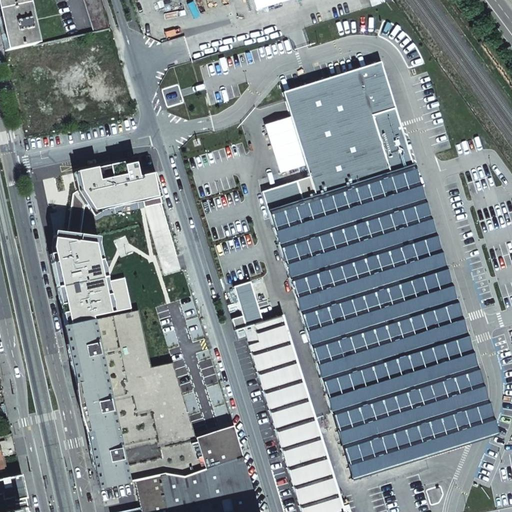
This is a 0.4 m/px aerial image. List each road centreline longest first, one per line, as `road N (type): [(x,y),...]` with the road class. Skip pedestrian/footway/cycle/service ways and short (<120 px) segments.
road 1 (residential): [(115,0),(273,511)]
road 2 (residential): [(91,511),(0,101)]
road 3 (secondary): [(0,303),(45,511)]
